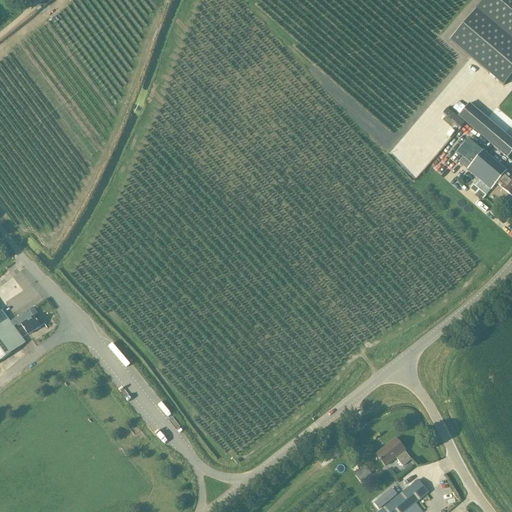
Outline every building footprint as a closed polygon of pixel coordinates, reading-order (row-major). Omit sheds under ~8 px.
[(511,0),(484,0),(477,9),(511,39),(511,0)] [(503,86),(511,75),(511,40),(476,10),(450,41),(503,86)] [(458,117),(488,143),(507,159),(511,153),(511,140),(500,130),(469,104),(458,117)] [(396,163),(415,179),(458,130),(450,124),(418,160),(407,151),(396,163)] [(511,178),(506,173),(507,171),(483,151),(468,139),(457,152),(463,157),(458,163),(467,170),(491,190),(496,184),(503,189),(503,190),(511,197),(511,178)] [(0,361),(20,348),(26,343),(14,327),(17,325),(18,327),(21,326),(28,335),(41,327),(35,318),(39,315),(34,307),(15,319),(10,322),(2,311),(0,312),(0,361)] [(114,384),(119,380),(103,360),(98,364),(114,384)] [(404,452),(405,451),(396,440),(376,455),(385,467),(396,458),(402,467),(411,460),(404,452)] [(416,503),(428,493),(418,480),(392,501),(379,511),(421,511),(423,511),(416,503)] [(374,503),(379,509),(396,495),(391,489),(374,503)]
